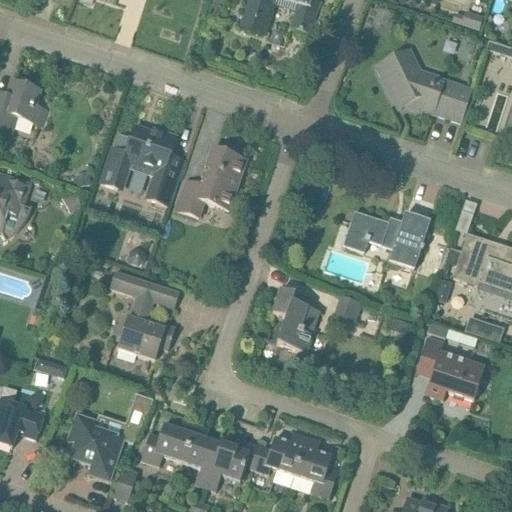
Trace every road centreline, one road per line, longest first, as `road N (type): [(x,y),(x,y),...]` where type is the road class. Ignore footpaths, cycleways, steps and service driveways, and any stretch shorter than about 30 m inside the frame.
road 1 (residential): [(314,130),(229,337),(228,364),(237,380),(379,431)]
road 2 (residential): [(314,130),(0,24)]
road 3 (residential): [(511,196),(314,130)]
road 4 (residential): [(379,431),(511,478)]
road 5 (residential): [(314,130),(357,0)]
